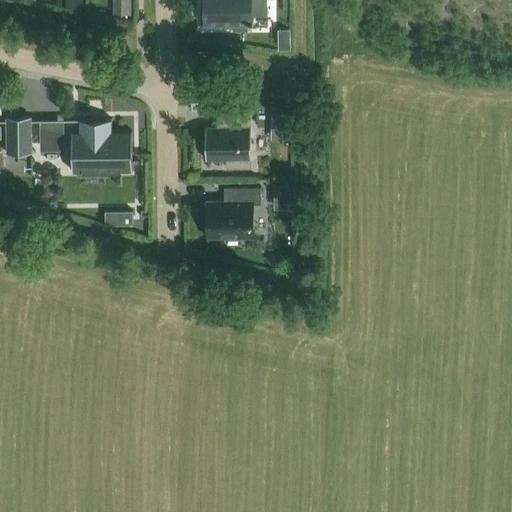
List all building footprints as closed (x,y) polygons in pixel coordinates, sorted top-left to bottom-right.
[(82,0),(65,0),(65,9),(82,9),(82,0)] [(130,0),(113,0),(113,13),(130,13),(130,0)] [(220,24),(220,27),(233,27),(233,30),(251,30),(251,24),(253,24),(253,20),(251,20),(251,15),(267,15),(267,0),(203,0),(204,26),(205,26),(205,24),(220,24)] [(290,29),(278,29),(278,50),(291,50),(290,29)] [(205,126),(205,159),(226,159),(226,168),(251,168),(250,111),(217,112),(217,126),(205,126)] [(33,119),(7,119),(7,151),(33,151),(33,119)] [(113,131),(113,119),(81,119),(81,131),(73,131),(73,171),(133,171),(133,131),(113,131)] [(229,187),(229,198),(224,202),(207,202),(207,235),(253,235),(253,204),(261,204),(261,186),(229,187)] [(106,209),(106,221),(133,221),(134,210),(106,209)]
